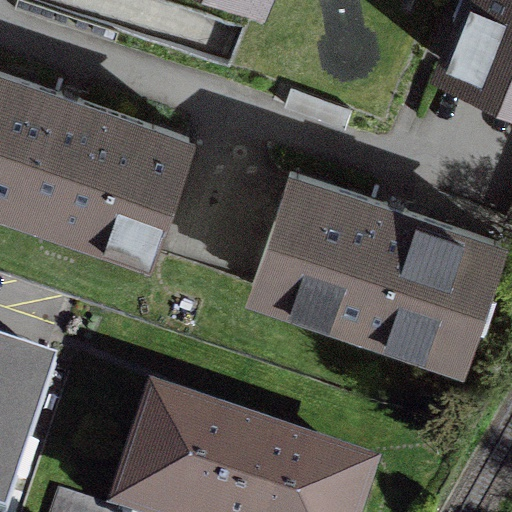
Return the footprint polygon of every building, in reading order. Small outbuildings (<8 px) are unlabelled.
[(511,0),(467,0),(443,59),(511,87),(511,0)] [(0,194),(150,246),(187,135),(69,95),(0,71),(0,194)] [(394,206),(291,171),(253,281),(462,352),(499,242),(394,206)] [(0,491),(44,362),(0,347),(0,491)] [(358,511),(371,478),(275,445),(157,404),(119,511),(358,511)] [(118,511),(62,492),(54,511),(118,511)]
